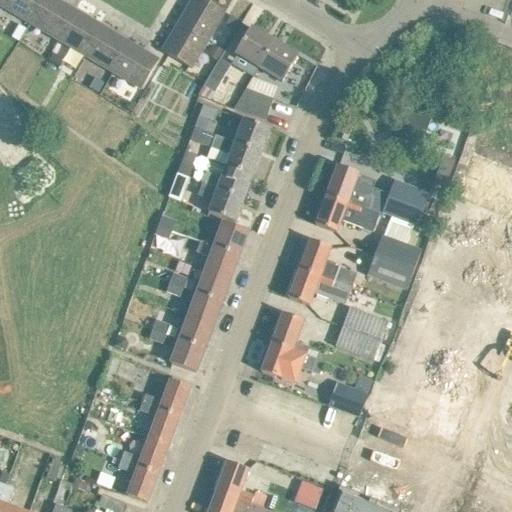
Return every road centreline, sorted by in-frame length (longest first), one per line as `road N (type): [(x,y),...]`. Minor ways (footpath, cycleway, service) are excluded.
road 1 (unclassified): [(172,511),(332,93),(363,46)]
road 2 (residential): [(392,415),(511,455)]
